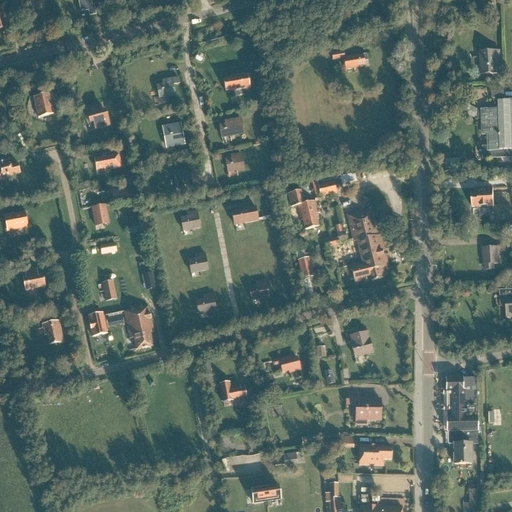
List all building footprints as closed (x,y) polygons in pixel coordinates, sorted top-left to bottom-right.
[(77,0),(80,13),(88,12),(89,17),(96,15),(94,5),(92,6),(90,0),(77,0)] [(500,52),(480,53),(481,74),(479,74),(480,75),(497,74),(496,59),(500,58),(500,52)] [(344,59),(343,53),(331,55),(332,61),(343,59),(345,71),(365,67),(364,62),(367,62),(366,55),(344,59)] [(247,75),(223,79),(225,92),(232,90),(232,92),(250,89),(247,75)] [(157,86),(159,99),(175,96),(173,85),(179,84),(178,78),(166,81),(167,85),(157,86)] [(498,110),(482,111),(483,135),(489,135),(489,147),(483,148),(483,159),(511,157),(511,91),(501,92),(502,101),(498,101),(498,102),(498,110)] [(38,119),(54,115),(49,94),(33,98),(38,119)] [(95,130),(109,126),(106,115),(103,116),(100,106),(86,110),(89,120),(92,119),(95,130)] [(8,112),(10,123),(16,121),(14,111),(8,112)] [(219,127),(221,138),(243,135),(240,120),(224,122),(224,126),(219,127)] [(184,145),(180,125),(175,126),(175,127),(171,127),(171,126),(163,128),(164,136),(166,136),(167,143),(166,144),(167,148),(184,145)] [(104,171),(121,168),(118,154),(94,159),(96,171),(104,170),(104,171)] [(228,173),(243,170),(241,155),(230,157),(231,160),(225,161),(228,173)] [(445,161),(445,169),(460,168),(460,160),(445,161)] [(0,163),(0,180),(13,177),(13,176),(20,174),(17,164),(10,166),(8,161),(0,163)] [(177,193),(192,190),(188,169),(173,172),(177,193)] [(333,183),(317,186),(316,181),(311,182),(315,197),(320,196),(320,198),(336,194),(333,183)] [(131,187),(111,190),(113,204),(133,200),(131,187)] [(475,194),(471,194),(472,208),(494,207),(493,190),(475,191),(475,194)] [(314,201),(303,204),(300,191),(287,194),(290,207),(297,205),(301,221),(302,221),(305,231),(318,227),(317,220),(318,220),(314,201)] [(105,206),(92,209),(95,227),(109,224),(105,206)] [(255,208),(231,212),(234,226),(258,222),(255,208)] [(369,277),(371,282),(388,277),(386,267),(388,266),(380,236),(378,236),(372,211),(347,217),(353,242),(357,242),(363,266),(359,267),(358,264),(350,266),(354,284),(364,281),(363,278),(369,277)] [(4,216),(7,232),(28,228),(25,212),(4,216)] [(188,218),(180,219),(183,232),(200,229),(196,212),(187,214),(188,218)] [(139,224),(139,227),(127,229),(128,234),(145,231),(144,223),(139,224)] [(347,241),(345,232),(343,233),(337,234),(339,243),(347,241)] [(116,253),(114,244),(100,247),(102,255),(116,253)] [(495,270),(494,264),(498,264),(501,264),(500,248),(482,249),(483,258),(484,257),(485,271),(495,270)] [(196,260),(188,261),(191,274),(208,271),(204,254),(195,256),(196,260)] [(314,277),(309,258),(297,261),(302,279),(314,277)] [(21,278),(24,292),(44,287),(41,274),(36,275),(35,270),(23,272),(24,278),(21,278)] [(152,273),(142,276),(146,292),(155,289),(152,273)] [(249,288),(251,301),(268,298),(265,281),(256,283),(256,287),(249,288)] [(102,284),(105,302),(116,300),(113,282),(102,284)] [(511,290),(500,291),(500,297),(506,297),(506,318),(511,318),(511,290)] [(196,302),(198,314),(215,311),(212,295),(203,296),(203,300),(196,302)] [(136,351),(153,347),(150,333),(154,333),(148,307),(141,308),(141,306),(131,308),(131,311),(123,313),(129,338),(133,337),(136,351)] [(88,315),(92,336),(106,333),(101,312),(88,315)] [(122,315),(108,319),(109,324),(123,321),(122,315)] [(41,325),(43,336),(46,336),(48,346),(62,342),(57,321),(41,325)] [(355,359),(373,354),(369,339),(368,340),(366,333),(350,337),(352,344),(351,344),(355,359)] [(325,358),(325,347),(316,348),(317,359),(325,358)] [(292,359),(291,357),(274,361),(275,366),(280,364),(282,373),(289,372),(289,374),(300,371),(296,358),(292,359)] [(334,384),(331,370),(323,372),(327,386),(334,384)] [(447,434),(477,433),(476,379),(462,379),(446,379),(447,434)] [(229,383),(219,385),(222,403),(232,401),(232,400),(246,398),(244,389),(240,389),(239,387),(230,388),(229,383)] [(380,421),(380,401),(359,400),(359,395),(346,395),(346,406),(356,406),(356,426),(367,426),(367,420),(380,421)] [(477,433),(447,434),(448,445),(453,445),(462,445),(462,441),(477,440),(477,433)] [(318,445),(317,437),(302,439),(303,447),(318,445)] [(338,438),(338,446),(353,446),(353,438),(338,438)] [(477,440),(462,441),(462,445),(453,445),(454,465),(472,465),(471,445),(477,445),(477,440)] [(358,446),(358,466),(368,466),(368,465),(373,465),(373,466),(382,466),(382,460),(390,460),(391,448),(383,448),(383,446),(358,446)] [(275,467),(297,464),(295,454),(274,456),(275,467)] [(330,483),(330,495),(325,495),(325,502),(328,503),(328,511),(339,511),(340,498),(338,498),(338,483),(330,483)] [(267,503),(280,501),(278,486),(264,488),(267,503)] [(253,505),(267,503),(264,488),(251,490),(253,505)] [(478,503),(478,490),(468,490),(469,503),(478,503)]
